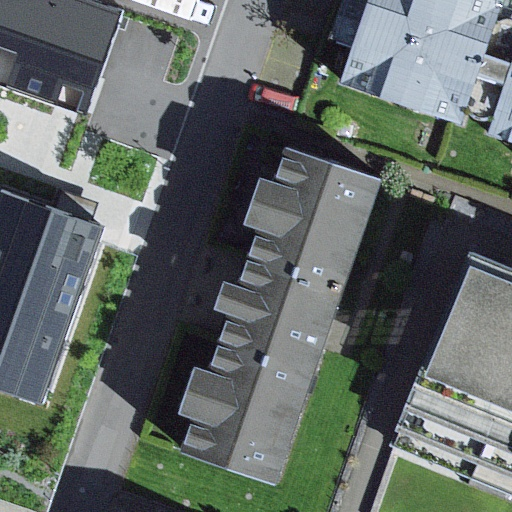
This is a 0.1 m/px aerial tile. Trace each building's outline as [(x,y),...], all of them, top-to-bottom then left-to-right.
[(119,7),(96,0),(0,0),(0,89),(83,117),(119,7)] [(511,0),(366,0),(338,87),(457,127),(466,101),(496,111),(487,138),(511,146),(511,0)] [(377,186),(281,155),(271,189),(257,185),(242,231),(255,237),(235,293),(220,289),(211,315),(225,320),(205,378),(191,374),(175,421),(190,424),(178,460),(271,492),(377,186)] [(0,192),(0,390),(45,406),(105,228),(0,192)] [(511,278),(471,262),(397,457),(511,502),(511,278)]
